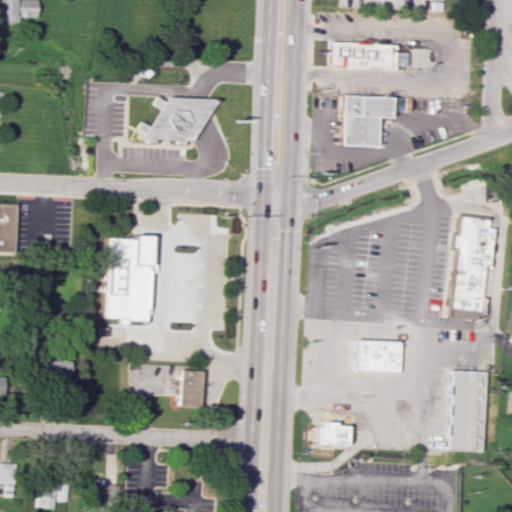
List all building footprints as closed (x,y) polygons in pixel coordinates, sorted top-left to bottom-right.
[(33,17),(34,0),(0,0),(0,21),(16,22),(16,16),(33,17)] [(322,64),(375,66),(377,42),(323,40),(322,64)] [(334,143),(373,144),(374,116),(384,116),(385,96),(336,93),(334,143)] [(135,135),(182,139),(208,99),(159,97),(135,135)] [(0,251),(0,204),(11,205),(10,252),(0,251)] [(440,312),(473,316),(479,265),(483,265),(487,228),(481,228),(482,220),(451,216),(440,312)] [(101,237),(129,238),(129,234),(146,235),(145,265),(143,265),(142,269),(145,269),(143,309),(141,309),(141,321),(123,320),(123,318),(98,317),(101,237)] [(351,339),(349,370),(391,372),(392,341),(351,339)] [(68,381),(68,360),(32,360),(32,380),(68,381)] [(178,370),(177,382),(175,404),(199,406),(200,381),(201,371),(178,370)] [(479,371),(444,370),(442,450),(477,451),(479,371)] [(342,423),(314,422),(314,444),(342,445),(342,423)] [(11,462),(0,462),(0,483),(1,483),(1,494),(11,494),(11,462)] [(115,484),(100,484),(100,479),(84,479),(83,508),(99,508),(99,498),(115,498),(115,484)] [(63,501),(64,483),(35,482),(34,507),(52,507),(52,500),(63,501)]
